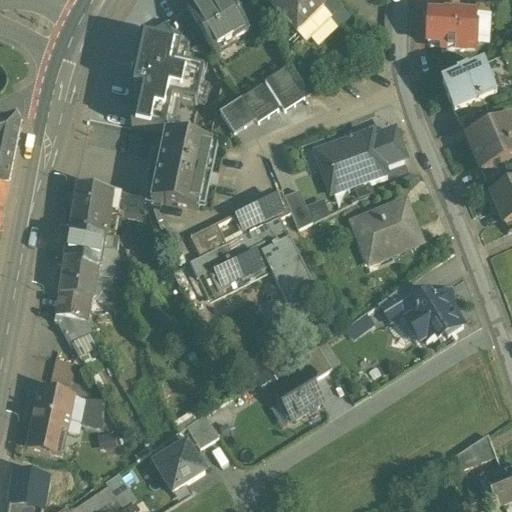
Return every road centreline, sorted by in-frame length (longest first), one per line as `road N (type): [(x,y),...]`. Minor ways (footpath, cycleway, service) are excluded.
road 1 (residential): [(246,487),(496,331)]
road 2 (residential): [(176,234),(222,212),(233,165),(401,78)]
road 3 (primary): [(0,367),(51,97)]
road 4 (residential): [(401,78),(496,331)]
